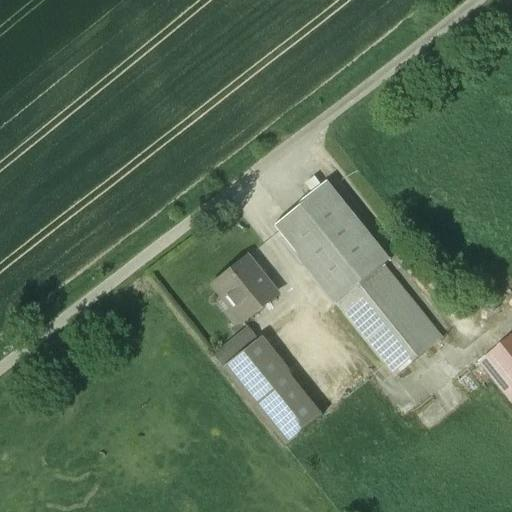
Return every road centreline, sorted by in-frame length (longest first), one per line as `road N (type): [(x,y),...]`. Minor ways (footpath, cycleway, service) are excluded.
road 1 (track): [(475,0),(0,371)]
road 2 (track): [(233,189),(356,359)]
